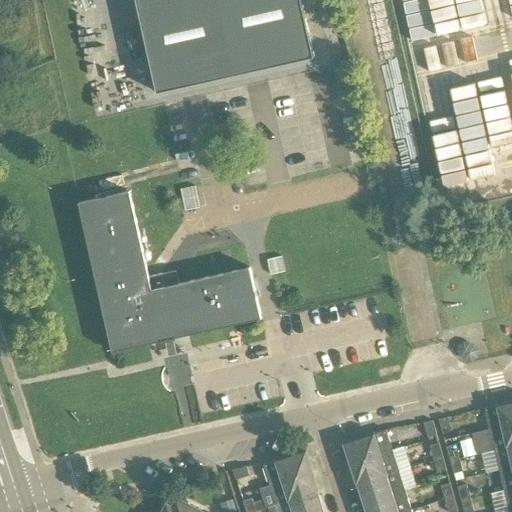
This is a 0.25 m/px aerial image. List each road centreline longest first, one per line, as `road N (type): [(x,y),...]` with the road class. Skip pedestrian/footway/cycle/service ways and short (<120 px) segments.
road 1 (residential): [(50,480),(315,414)]
road 2 (residential): [(315,414),(511,380)]
road 3 (unknown): [(295,341),(115,384)]
